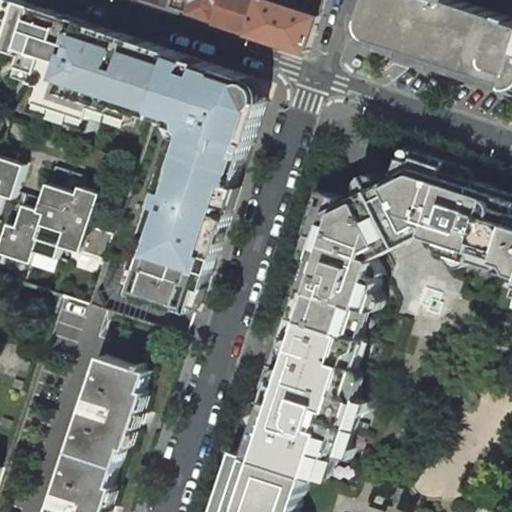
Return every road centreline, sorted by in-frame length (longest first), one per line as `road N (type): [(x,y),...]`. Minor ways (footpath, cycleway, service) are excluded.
road 1 (residential): [(170,511),(326,75)]
road 2 (residential): [(326,75),(97,0)]
road 3 (residential): [(511,138),(326,75)]
